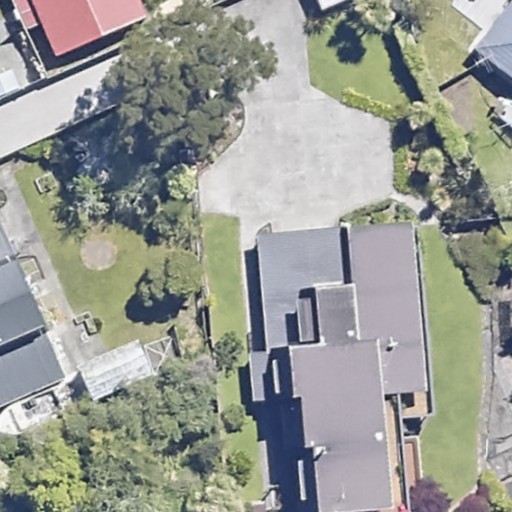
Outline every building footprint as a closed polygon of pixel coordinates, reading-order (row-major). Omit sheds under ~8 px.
[(140,0),(42,0),(62,47),(146,14),(140,0)] [(343,0),(314,0),(319,11),(343,0)] [(511,3),(479,47),(511,71),(511,3)] [(379,511),(379,493),(411,492),(409,385),(427,384),(424,222),(361,223),(362,277),(309,278),(310,342),(263,343),(266,511),(379,511)] [(0,252),(0,352),(77,313),(36,234),(0,252)]
